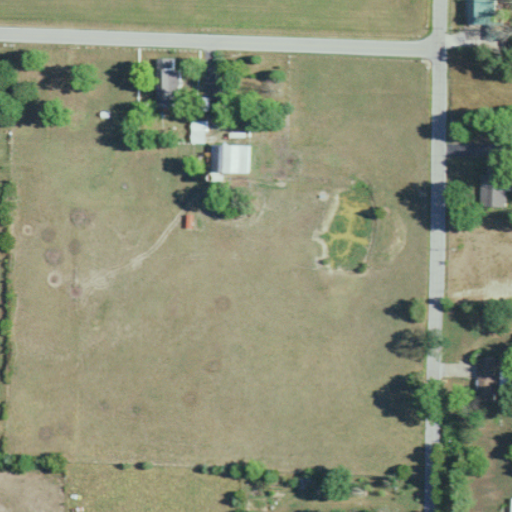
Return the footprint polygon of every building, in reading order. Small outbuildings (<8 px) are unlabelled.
[(490,37),(500,37),(499,0),(469,0),(470,23),(490,23),(490,37)] [(162,58),(162,107),(179,107),(179,95),(184,95),(184,68),(177,68),(177,58),(162,58)] [(196,142),(209,142),(209,120),(196,120),(196,142)] [(250,172),(250,144),(215,144),(215,172),(250,172)] [(483,173),(483,205),(508,205),(508,159),(491,159),(491,173),(483,173)] [(481,401),(503,401),(503,356),(481,356),(481,401)]
